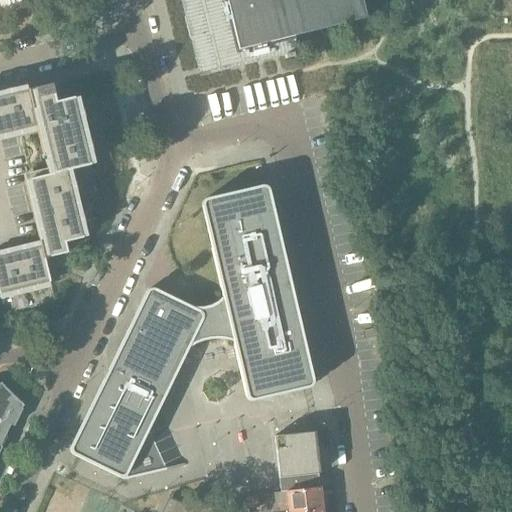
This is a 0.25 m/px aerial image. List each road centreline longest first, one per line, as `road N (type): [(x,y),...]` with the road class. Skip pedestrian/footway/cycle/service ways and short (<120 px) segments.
road 1 (residential): [(362,511),(334,318),(287,133),(271,122),(167,144)]
road 2 (residential): [(70,377),(171,161),(167,144)]
road 3 (residential): [(7,511),(70,377)]
road 4 (residential): [(0,64),(138,30)]
